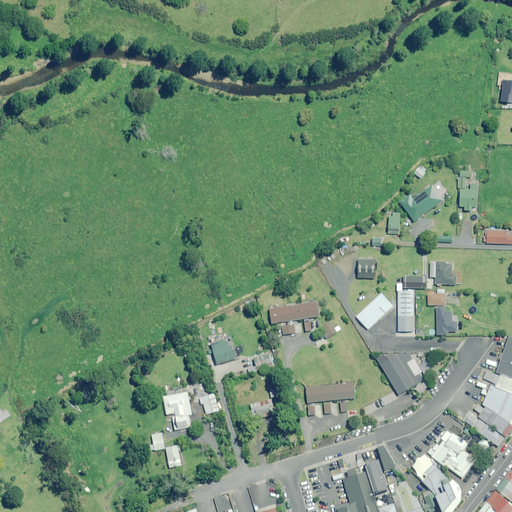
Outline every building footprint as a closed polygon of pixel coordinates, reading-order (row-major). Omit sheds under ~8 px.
[(511,80),(504,79),(500,101),(511,102),(511,80)] [(426,170),(421,165),(414,173),(421,179),(426,174),(424,172),(426,170)] [(469,190),(466,189),(467,178),(474,179),(474,172),(459,171),(457,206),(463,207),(463,211),(473,211),(473,209),(477,209),(478,185),(469,184),(469,190)] [(449,197),(438,181),(413,199),(410,195),(401,202),(414,221),(449,197)] [(401,213),(394,213),(393,217),(389,217),(389,234),(400,234),(401,213)] [(506,227),(484,227),(484,241),(506,241),(506,227)] [(382,239),(373,239),(373,247),(382,247),(382,239)] [(376,260),(359,260),(358,278),(375,279),(376,260)] [(452,262),(437,261),(435,284),(456,285),(457,274),(451,274),(452,262)] [(429,275),(423,275),(422,291),(434,291),(434,280),(428,280),(429,275)] [(413,288),(398,288),(397,332),(413,332),(413,288)] [(446,307),(446,295),(444,295),(444,289),(436,289),(436,295),(428,294),(428,305),(438,305),(437,309),(437,335),(449,336),(449,332),(458,332),(458,322),(453,321),(453,312),(446,312),(446,307)] [(393,305),(381,291),(352,317),(365,331),(393,305)] [(288,326),(288,324),(288,321),(303,319),(305,332),(312,331),(311,323),(306,323),(305,319),(320,317),(318,302),(270,309),(272,323),(286,321),(286,326),(283,326),(284,335),(295,334),(294,325),(288,326)] [(338,332),(331,321),(321,327),(328,338),(338,332)] [(511,336),(507,334),(494,370),(511,376),(511,336)] [(229,346),(227,339),(218,342),(212,344),(218,364),(236,359),(232,345),(229,346)] [(398,348),(376,362),(395,392),(418,378),(398,348)] [(272,366),(269,354),(254,358),(258,371),(272,366)] [(508,422),(511,410),(511,376),(493,369),(481,404),(508,422)] [(346,399),(356,398),(355,384),(307,388),(308,402),(308,416),(316,416),(315,407),(310,407),(310,403),(324,402),(324,414),(332,414),(331,405),(326,405),(326,401),(342,400),(342,404),(341,404),(341,413),(349,413),(348,404),(346,404),(346,399)] [(169,396),(163,397),(167,415),(166,415),(167,422),(174,420),(175,429),(192,426),(190,415),(192,415),(188,392),(183,393),(182,387),(168,390),(169,396)] [(219,411),(214,394),(200,398),(202,404),(203,403),(207,415),(219,411)] [(275,414),(272,399),(268,400),(269,404),(261,406),(260,402),(251,404),(254,420),(275,414)] [(375,411),(372,404),(364,408),(367,415),(375,411)] [(511,425),(508,422),(481,404),(473,415),(504,437),(511,425)] [(2,411),(0,408),(0,432),(1,432),(0,429),(0,423),(11,416),(6,409),(2,411)] [(493,442),(499,433),(467,412),(461,420),(493,442)] [(433,443),(427,451),(460,476),(472,461),(461,452),(468,444),(448,429),(436,445),(433,443)] [(165,449),(162,433),(152,435),(155,450),(165,449)] [(184,465),(180,445),(166,448),(170,468),(184,465)] [(386,446),(379,449),(387,470),(394,467),(386,446)] [(440,511),(454,497),(460,492),(457,485),(451,480),(446,484),(445,479),(435,468),(420,482),(429,490),(432,493),(435,496),(438,509),(439,511),(440,511)] [(410,469),(403,473),(416,496),(429,490),(420,482),(410,469)] [(379,511),(367,472),(343,479),(351,505),(338,509),(339,511),(379,511)] [(511,472),(498,490),(511,500),(511,472)] [(405,479),(389,485),(398,511),(419,511),(422,511),(405,479)] [(511,511),(511,500),(498,490),(488,504),(498,511),(511,511)] [(425,504),(421,506),(423,511),(428,510),(428,511),(430,511),(438,509),(435,496),(432,493),(422,497),(425,504)]
